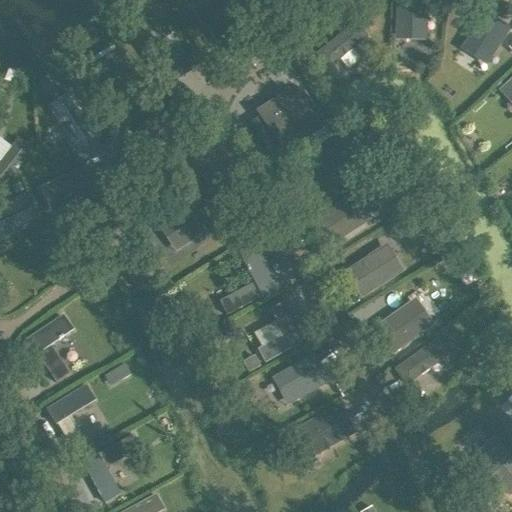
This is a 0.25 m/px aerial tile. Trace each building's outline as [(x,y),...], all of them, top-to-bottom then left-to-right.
[(198,15),(225,53),(245,39),(217,0),(209,0),(207,2),(206,5),(198,11),(198,15)] [(240,0),(266,35),(289,19),(276,0),(240,0)] [(316,0),(306,0),(297,9),(306,19),(321,5),(316,0)] [(427,0),(396,0),(395,44),(426,45),(427,0)] [(486,11),(462,47),(487,62),(511,27),(486,11)] [(367,42),(356,29),(317,61),(328,74),(367,42)] [(171,64),(155,41),(142,50),(167,87),(204,62),(194,48),(171,64)] [(139,90),(117,56),(90,74),(113,107),(139,90)] [(511,78),(501,89),(511,100),(511,78)] [(327,125),(301,87),(249,122),(276,160),(327,125)] [(101,143),(73,98),(49,113),(76,158),(101,143)] [(183,101),(137,133),(152,155),(198,123),(183,101)] [(31,152),(18,142),(0,164),(0,189),(1,190),(31,152)] [(89,170),(38,194),(49,219),(100,195),(89,170)] [(19,183),(11,187),(15,195),(24,191),(19,183)] [(159,223),(177,249),(233,211),(214,185),(159,223)] [(351,197),(312,224),(329,250),(368,223),(351,197)] [(24,199),(0,210),(0,240),(36,223),(24,199)] [(237,226),(247,239),(259,230),(250,217),(237,226)] [(402,275),(385,248),(344,274),(361,301),(402,275)] [(258,250),(241,262),(255,288),(220,308),(228,321),(262,302),(264,305),(281,293),(258,250)] [(324,285),(336,277),(329,266),(317,274),(324,285)] [(418,297),(374,328),(391,354),(435,324),(418,297)] [(284,334),(259,348),(267,362),(308,340),(287,302),(271,310),(284,334)] [(71,330),(60,314),(24,339),(34,354),(35,353),(56,384),(69,375),(49,345),(71,330)] [(363,329),(355,319),(345,326),(353,337),(363,329)] [(446,355),(434,338),(394,367),(405,383),(446,355)] [(254,352),(239,360),(246,374),(261,365),(254,352)] [(331,388),(316,361),(273,383),(288,412),(331,388)] [(125,365),(114,371),(121,382),(131,376),(125,365)] [(335,387),(341,399),(353,393),(346,381),(335,387)] [(96,398),(87,383),(48,406),(71,448),(87,440),(71,412),(96,398)] [(335,403),(285,431),(302,462),(353,434),(335,403)] [(511,491),(511,461),(490,436),(469,454),(506,497),(511,491)] [(118,495),(95,453),(79,461),(104,503),(118,495)] [(156,511),(163,508),(155,493),(119,511),(156,511)]
